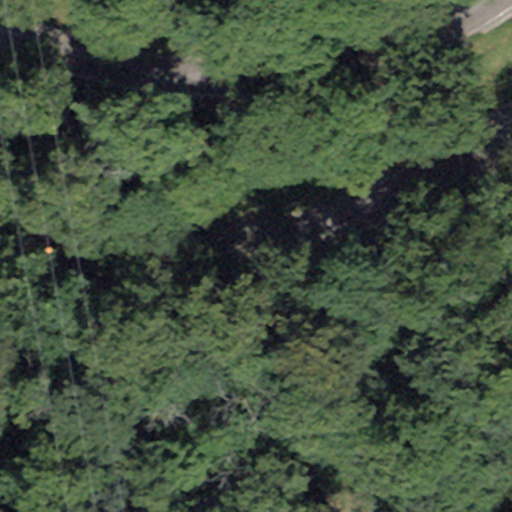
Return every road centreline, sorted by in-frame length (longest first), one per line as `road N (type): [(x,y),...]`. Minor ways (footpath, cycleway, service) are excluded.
road 1 (tertiary): [(511,134),(392,208),(337,228),(166,256),(91,260),(0,250)]
road 2 (tertiary): [(0,29),(114,69),(281,76),(393,51),(491,0)]
